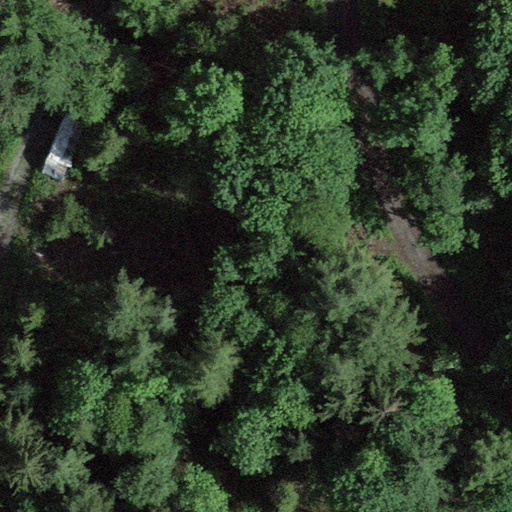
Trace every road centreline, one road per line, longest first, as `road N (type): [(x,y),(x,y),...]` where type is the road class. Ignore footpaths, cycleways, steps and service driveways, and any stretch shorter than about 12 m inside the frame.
road 1 (track): [(353,0),(369,125),(511,383)]
road 2 (track): [(0,285),(44,141),(107,0)]
